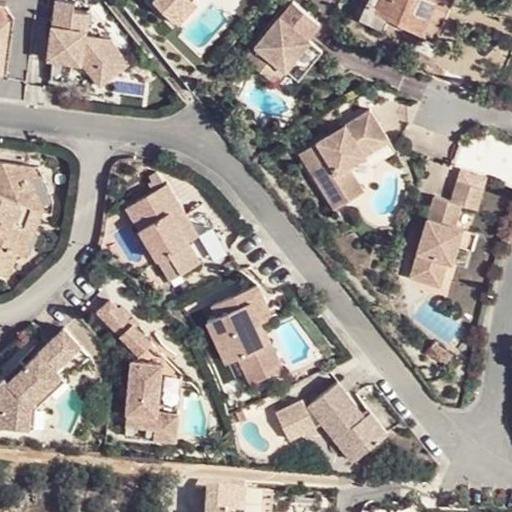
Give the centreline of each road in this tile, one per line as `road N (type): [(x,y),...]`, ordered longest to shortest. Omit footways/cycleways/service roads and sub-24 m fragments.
road 1 (residential): [(475,448),(426,418),(213,149),(182,133),(97,127)]
road 2 (residential): [(4,318),(69,266),(87,231),(97,127)]
road 3 (residential): [(350,481),(166,466)]
road 4 (residential): [(511,294),(490,419),(475,448)]
road 5 (residential): [(475,448),(432,481),(350,481)]
